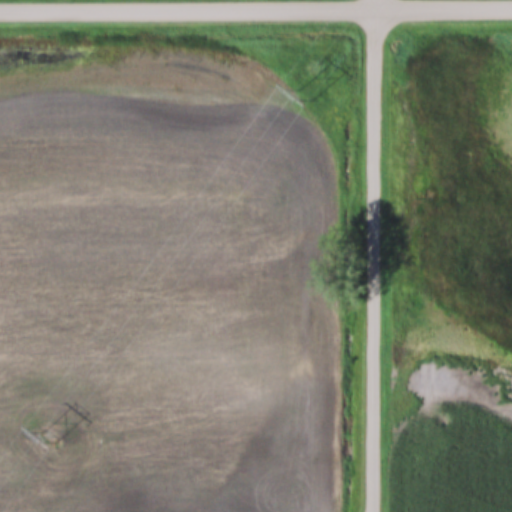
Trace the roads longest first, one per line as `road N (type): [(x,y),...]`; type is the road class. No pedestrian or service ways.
road 1 (residential): [(0,12),(511,8)]
road 2 (residential): [(372,511),(375,0)]
